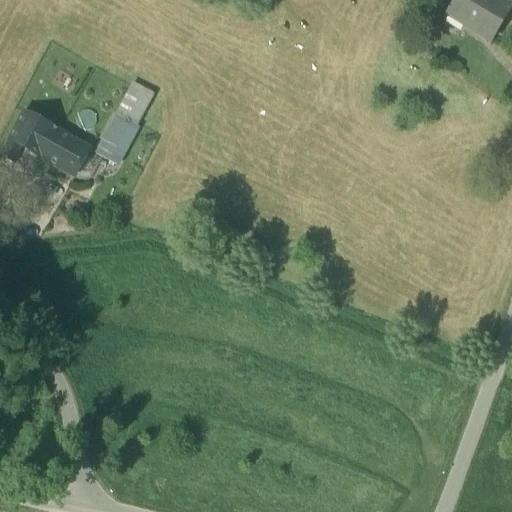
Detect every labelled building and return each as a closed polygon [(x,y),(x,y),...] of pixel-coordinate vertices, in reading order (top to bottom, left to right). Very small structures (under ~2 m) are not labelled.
[(489,43),(490,44),(511,10),(495,0),(456,0),(446,17),(466,29),(468,27),(490,40),(489,43)] [(94,154),(115,166),(153,95),(132,84),(94,154)] [(21,149),(42,160),(56,133),(22,114),(7,141),(21,149)] [(56,132),(56,133),(42,160),(41,161),(73,179),(89,151),(56,132)] [(0,154),(0,157),(13,165),(21,149),(7,141),(0,154)]
